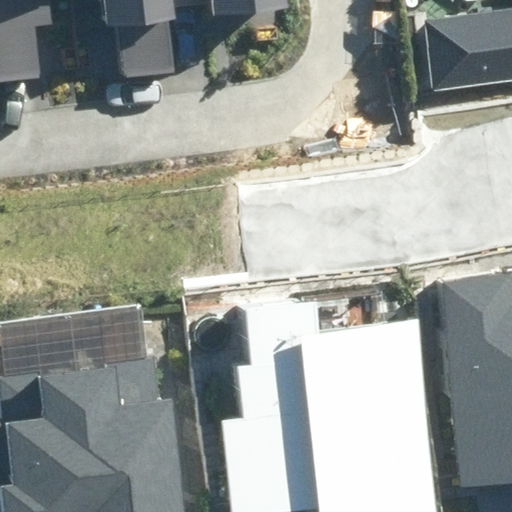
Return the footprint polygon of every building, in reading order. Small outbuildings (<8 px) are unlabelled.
[(0,0),(0,77),(50,72),(44,24),(56,23),(52,0),(72,0),(76,33),(94,31),(99,76),(172,68),(166,20),(173,19),(172,8),(209,4),(210,13),(284,5),(283,0),(0,0)] [(511,11),(423,23),(432,89),(511,78),(511,11)] [(511,270),(431,280),(457,487),(511,480),(511,270)] [(222,424),(232,511),(286,511),(321,508),(321,511),(439,511),(415,319),(321,331),(317,299),(243,308),(251,365),(238,367),(245,421),(222,424)] [(186,511),(173,396),(160,398),(155,357),(1,376),(6,417),(0,417),(0,501),(1,511),(186,511)]
